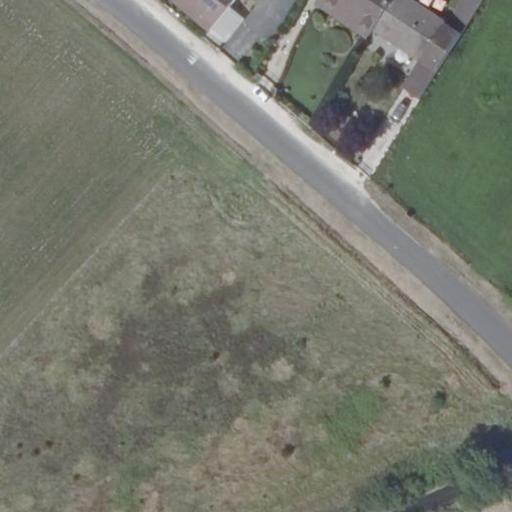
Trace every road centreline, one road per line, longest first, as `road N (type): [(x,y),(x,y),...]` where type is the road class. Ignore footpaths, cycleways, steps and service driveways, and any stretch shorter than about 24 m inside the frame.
road 1 (tertiary): [(106,0),(511,355)]
road 2 (track): [(302,511),(448,432)]
